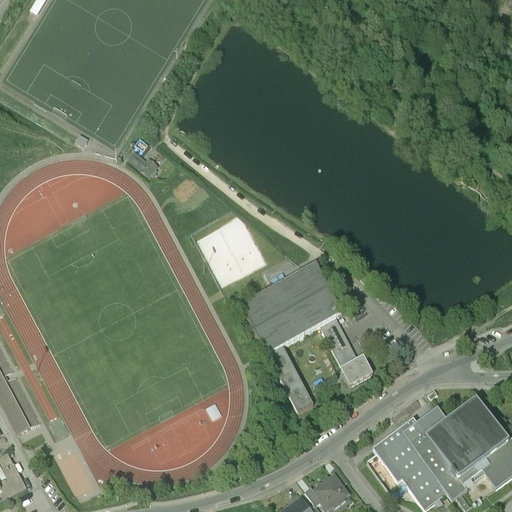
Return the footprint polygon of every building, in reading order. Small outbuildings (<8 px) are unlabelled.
[(148,164),(146,166),(142,163),(135,156),(129,163),(148,180),(150,178),(152,180),(157,175),(154,173),(156,171),(148,164)] [(247,246),(247,268),(260,268),(260,246),(247,246)] [(305,274),(240,310),(266,358),(267,357),(298,414),(313,405),(282,349),(320,329),(342,368),(340,369),(350,386),(372,374),(363,357),(357,360),(335,320),(342,317),(316,268),(305,274)] [(40,425),(0,349),(0,375),(29,431),(40,425)] [(29,431),(0,375),(0,406),(17,438),(29,431)] [(434,392),(427,396),(430,401),(437,396),(434,392)] [(373,453),(402,492),(406,489),(423,511),(426,511),(437,505),(447,498),(452,505),(456,503),(462,511),(468,511),(470,511),(461,499),(467,494),(463,489),(482,475),(495,492),(511,479),(511,443),(511,442),(508,445),(476,402),(446,424),(438,412),(417,427),(414,423),(373,453)] [(375,459),(368,464),(374,472),(381,467),(375,459)] [(0,484),(0,506),(26,492),(13,468),(2,474),(5,481),(0,484)] [(347,485),(336,471),(330,476),(333,480),(334,480),(336,483),(337,482),(342,489),(347,485)] [(333,480),(330,483),(323,482),(321,484),(342,511),(343,511),(348,509),(347,507),(352,503),(348,499),(350,497),(346,492),(345,492),(342,489),(337,482),(336,483),(334,480),(333,480)] [(318,486),(318,492),(314,495),(316,498),(315,499),(320,506),(323,509),(322,510),(323,511),(342,511),(321,484),(318,486)] [(314,495),(310,490),(304,495),(314,508),(315,509),(320,506),(315,499),(316,498),(314,495)] [(309,511),(300,500),(285,511),(309,511)]
